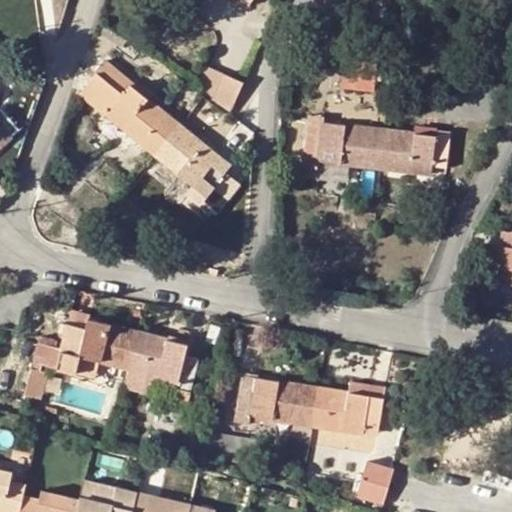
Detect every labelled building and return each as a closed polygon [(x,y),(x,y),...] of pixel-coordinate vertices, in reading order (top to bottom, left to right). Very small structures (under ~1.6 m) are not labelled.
[(132,84),(104,61),(95,72),(97,74),(81,94),(154,155),(179,125),(131,86),(132,84)] [(379,68),(349,64),(346,86),(377,91),(379,68)] [(212,99),(230,112),(242,84),(207,67),(197,85),(213,96),(212,99)] [(309,116),(307,132),(321,133),(323,123),(323,117),(309,116)] [(318,161),(381,169),(385,130),(323,123),(321,133),(307,132),(301,177),(316,179),(318,161)] [(218,158),(179,125),(154,155),(194,188),(189,194),(200,204),(204,198),(217,209),(237,185),(213,165),(218,158)] [(416,125),(415,134),(436,136),(437,128),(416,125)] [(415,134),(385,130),(381,169),(431,175),(432,167),(447,168),(451,130),(437,128),(436,136),(415,134)] [(511,232),(503,231),(501,246),(511,247),(511,232)] [(511,247),(501,246),(498,267),(504,268),(503,283),(511,285),(511,247)] [(504,268),(498,267),(496,282),(503,283),(504,268)] [(466,302),(464,314),(475,316),(477,304),(466,302)] [(71,308),(67,324),(87,328),(90,319),(91,313),(71,308)] [(87,328),(67,324),(64,336),(63,342),(40,337),(32,370),(40,372),(42,365),(75,373),(80,357),(100,362),(129,369),(137,332),(90,319),(87,328)] [(63,342),(64,336),(42,330),(40,337),(63,342)] [(177,382),(173,400),(187,404),(198,358),(184,354),(186,345),(137,332),(129,369),(125,388),(151,395),(155,376),(177,382)] [(80,357),(75,373),(96,379),(100,362),(80,357)] [(40,372),(32,370),(24,397),(41,401),(48,374),(40,372)] [(151,395),(173,400),(177,382),(155,376),(151,395)] [(242,376),(241,385),(255,388),(257,378),(242,376)] [(249,416),(312,426),(318,387),(257,378),(255,388),(241,385),(234,430),(246,432),(249,416)] [(350,381),(348,392),(383,397),(384,386),(350,381)] [(377,431),(383,397),(348,392),(318,387),(312,426),(363,434),(363,430),(377,431)] [(247,440),(208,432),(203,457),(243,464),(247,440)] [(383,503),(393,470),(366,462),(357,495),(383,503)] [(0,511),(20,511),(24,494),(26,485),(10,481),(11,473),(0,469),(0,511)] [(84,481),(80,497),(112,504),(115,489),(84,481)] [(112,504),(80,497),(80,499),(76,511),(132,511),(136,494),(115,489),(112,504)] [(76,511),(80,499),(42,491),(40,498),(24,494),(20,511),(76,511)] [(189,511),(191,506),(136,494),(132,511),(189,511)]
